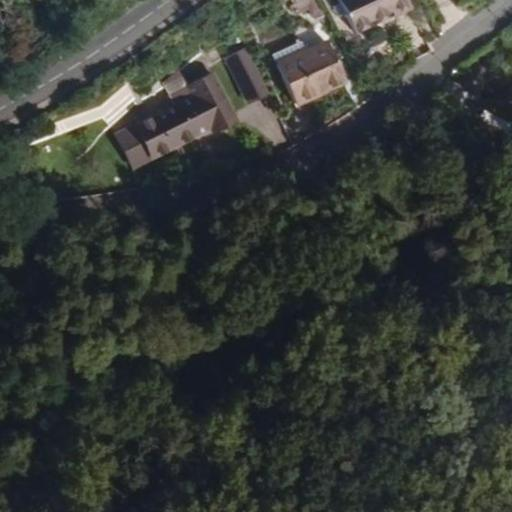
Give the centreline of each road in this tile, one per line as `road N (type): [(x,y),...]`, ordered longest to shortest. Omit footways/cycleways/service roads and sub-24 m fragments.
road 1 (residential): [(511,3),(323,137),(241,175),(0,222)]
road 2 (residential): [(0,108),(168,0)]
road 3 (track): [(432,149),(511,315)]
